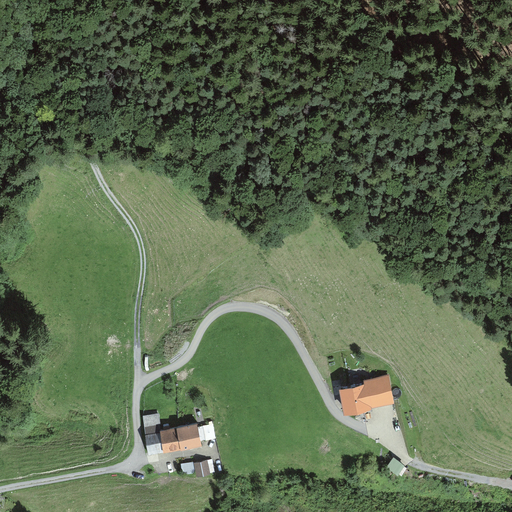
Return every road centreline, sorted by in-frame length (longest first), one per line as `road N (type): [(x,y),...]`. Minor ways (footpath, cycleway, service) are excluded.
road 1 (track): [(0,16),(46,3),(61,106),(84,133),(104,185),(144,247),(139,458),(124,469),(0,493)]
road 2 (track): [(368,428),(421,466),(511,485)]
